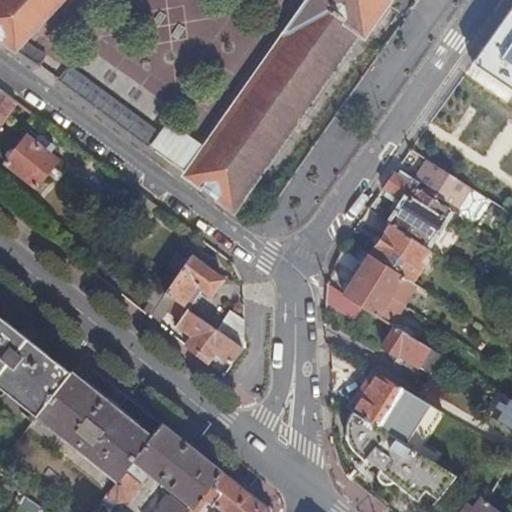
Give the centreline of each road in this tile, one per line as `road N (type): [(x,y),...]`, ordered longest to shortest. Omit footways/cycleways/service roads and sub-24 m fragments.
road 1 (residential): [(289,276),(0,68)]
road 2 (tertiary): [(0,251),(272,466)]
road 3 (residential): [(289,276),(481,0)]
road 4 (residential): [(272,466),(294,380),(289,276)]
